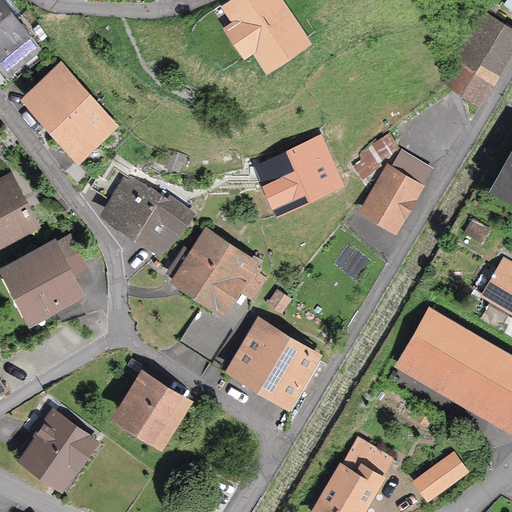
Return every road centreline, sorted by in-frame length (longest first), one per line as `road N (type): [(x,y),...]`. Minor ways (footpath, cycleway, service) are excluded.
road 1 (residential): [(0,99),(104,240),(119,336)]
road 2 (residential): [(119,336),(285,443)]
road 3 (residential): [(119,336),(0,411)]
